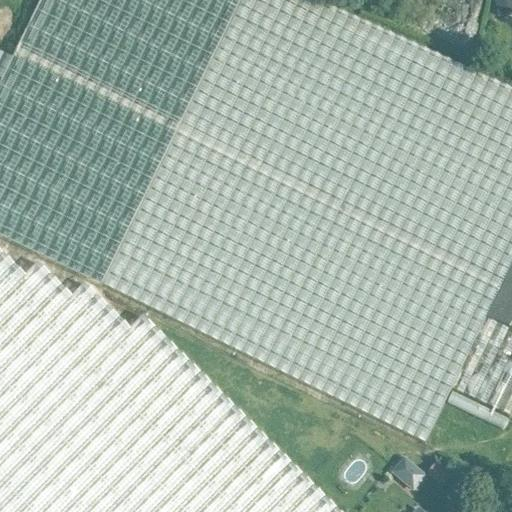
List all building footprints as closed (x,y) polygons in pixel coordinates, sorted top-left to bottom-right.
[(511,413),(511,334),(486,322),(511,268),(511,90),(316,0),(41,0),(0,85),(0,239),(101,289),(102,287),(425,445),(452,390),(509,419),(511,413)] [(0,511),(336,511),(143,319),(129,332),(84,287),(71,300),(38,266),(25,279),(0,253),(0,511)] [(511,268),(486,322),(511,334),(511,268)] [(435,467),(427,476),(440,486),(447,477),(435,467)] [(427,479),(414,469),(402,484),(414,494),(427,479)]
